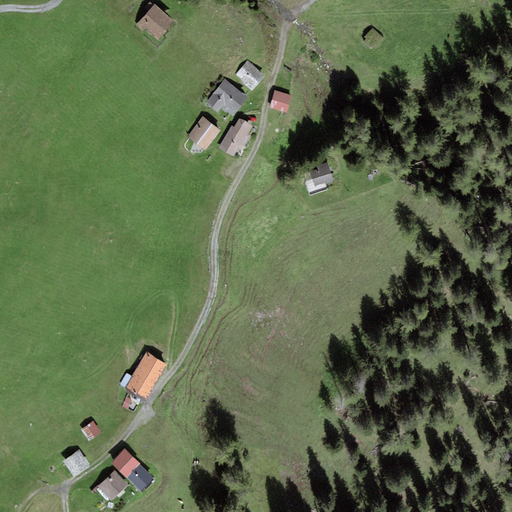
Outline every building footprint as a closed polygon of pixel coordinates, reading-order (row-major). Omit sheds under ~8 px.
[(174,21),(155,4),(136,25),(143,31),(144,29),(157,40),(174,21)] [(376,47),(383,38),(372,29),(365,37),(376,47)] [(265,75),(247,60),(235,75),(253,90),(265,75)] [(232,115),(246,97),(225,79),(210,98),(206,103),(217,112),(222,107),(232,115)] [(287,113),(292,95),(274,91),(269,109),(287,113)] [(205,151),(221,130),(203,117),(187,137),(205,151)] [(234,127),(247,135),(253,126),(239,118),(234,127)] [(232,126),(218,148),(232,157),(240,144),(243,146),(249,137),(247,135),(234,127),(232,126)] [(334,180),(327,162),(317,166),(318,169),(310,172),(315,187),(334,180)] [(146,400),(167,365),(146,353),(125,387),(146,400)] [(89,441),(101,432),(92,421),(80,430),(89,441)] [(140,463),(125,449),(111,464),(126,478),(139,464),(140,463)] [(74,478),(90,466),(79,450),(63,462),(74,478)] [(139,464),(126,478),(141,492),(154,478),(139,464)] [(111,501),(128,485),(114,471),(98,487),(111,501)]
